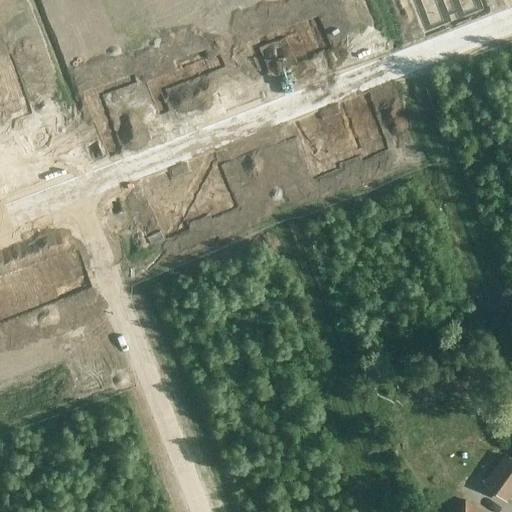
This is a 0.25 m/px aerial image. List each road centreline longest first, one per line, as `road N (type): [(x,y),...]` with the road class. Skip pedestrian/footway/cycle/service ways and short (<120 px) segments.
road 1 (residential): [(511,18),(73,189)]
road 2 (residential): [(73,189),(198,511)]
road 3 (residential): [(0,132),(43,114),(73,189)]
